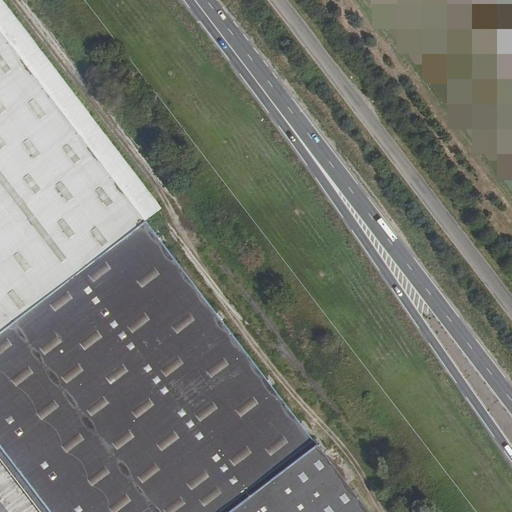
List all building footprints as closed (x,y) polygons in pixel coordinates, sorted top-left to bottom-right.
[(0,0),(0,448),(16,469),(216,316),(145,222),(136,211),(152,198),(0,0)] [(152,198),(136,211),(145,222),(160,209),(152,198)] [(219,511),(312,441),(216,316),(16,469),(48,511),(219,511)] [(366,511),(315,445),(227,511),(366,511)] [(333,447),(324,454),(336,470),(345,463),(333,447)]
